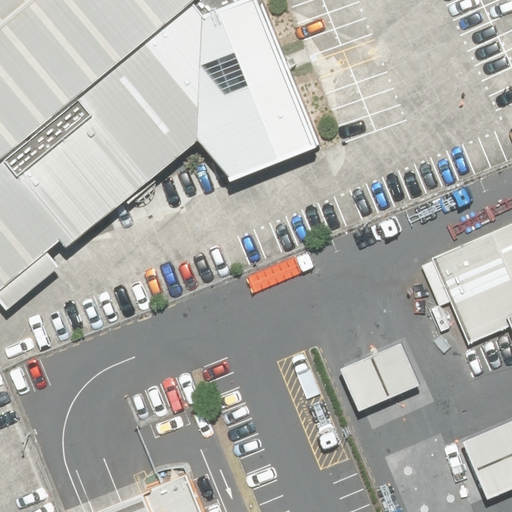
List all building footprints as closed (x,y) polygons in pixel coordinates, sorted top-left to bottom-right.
[(0,0),(0,286),(202,120),(239,175),(317,137),(262,0),(0,0)] [(511,224),(428,259),(464,345),(508,327),(511,325),(511,224)] [(511,325),(508,327),(511,337),(511,419),(461,440),(485,500),(511,488),(511,325)] [(405,335),(346,359),(363,400),(422,376),(405,335)] [(98,511),(196,511),(183,478),(98,511)]
